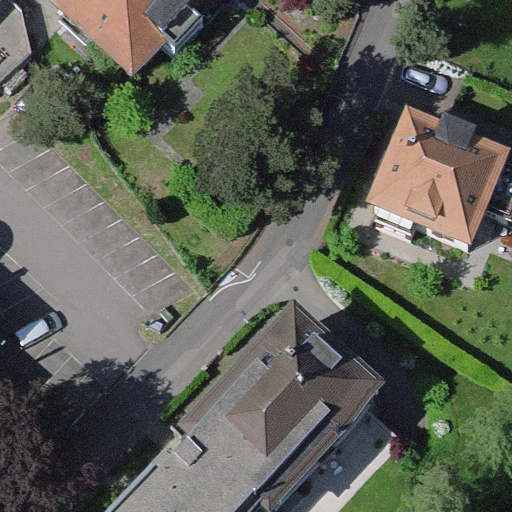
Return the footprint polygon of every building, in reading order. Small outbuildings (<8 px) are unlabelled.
[(66,0),(129,66),(198,0),(66,0)] [(271,35),(270,103),(307,103),(308,35),(271,35)] [(511,136),(418,94),(374,193),(467,235),(511,136)] [(283,321),(112,511),(287,511),(381,408),(283,321)] [(0,359),(8,350),(0,342),(0,359)]
